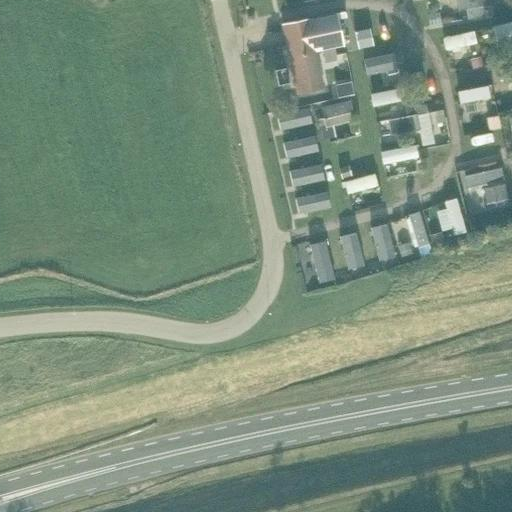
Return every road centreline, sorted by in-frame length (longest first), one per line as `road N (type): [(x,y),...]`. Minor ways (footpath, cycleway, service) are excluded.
road 1 (unclassified): [(0,327),(74,321),(207,334),(246,326),(262,308),(270,242),(218,0)]
road 2 (primary): [(1,511),(322,421)]
road 3 (primary): [(322,421),(142,452),(0,490)]
road 4 (primary): [(322,421),(511,388)]
